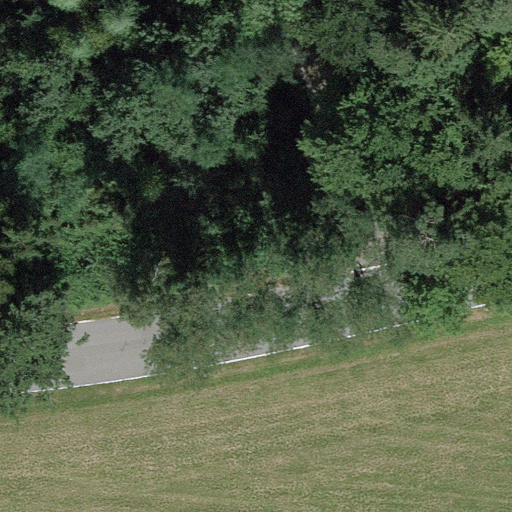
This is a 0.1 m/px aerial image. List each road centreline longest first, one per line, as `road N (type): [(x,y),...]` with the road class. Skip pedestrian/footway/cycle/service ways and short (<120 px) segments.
road 1 (residential): [(0,362),(200,336),(511,267)]
road 2 (track): [(273,0),(350,139),(418,290)]
